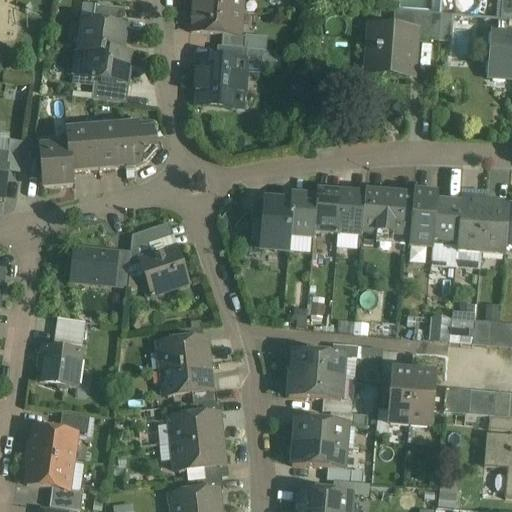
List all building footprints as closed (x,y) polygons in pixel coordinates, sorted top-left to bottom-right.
[(193,0),(193,10),(241,13),(242,0),(193,0)] [(511,0),(503,0),(503,20),(511,20),(511,0)] [(124,10),(95,6),(92,25),(122,29),(124,10)] [(241,13),(193,10),(191,34),(239,38),(241,13)] [(92,25),(84,24),(80,52),(88,53),(122,58),(125,30),(122,29),(92,25)] [(415,31),(372,28),(370,53),(378,54),(376,76),(411,79),(413,63),(412,63),(412,56),(413,57),(415,31)] [(511,32),(504,32),(504,29),(499,29),(499,32),(494,31),(490,78),(511,79),(511,32)] [(266,39),(245,37),(244,62),(265,64),(266,39)] [(122,58),(88,53),(85,81),(92,82),(92,83),(94,83),(94,82),(127,86),(127,85),(131,59),(122,58)] [(247,63),(197,59),(194,102),(243,106),(247,63)] [(127,86),(94,82),(94,83),(92,101),(127,106),(129,85),(127,85),(127,86)] [(325,115),(313,104),(310,107),(308,115),(314,121),(322,119),(325,115)] [(150,125),(123,127),(127,169),(126,169),(126,173),(134,172),(145,167),(156,154),(156,147),(150,125)] [(123,127),(95,130),(99,172),(126,169),(127,169),(123,127)] [(95,130),(67,132),(68,146),(69,146),(71,174),(72,174),(99,172),(95,130)] [(68,146),(40,148),(43,190),(73,188),(72,174),(71,174),(69,146),(68,146)] [(7,160),(0,158),(0,201),(4,202),(8,173),(6,173),(7,160)] [(342,195),(317,193),(316,199),(317,200),(315,234),(338,235),(342,195)] [(414,199),(365,194),(365,197),(362,234),(363,235),(410,239),(414,199)] [(365,197),(342,195),(338,235),(363,237),(363,235),(362,234),(365,197)] [(438,197),(414,195),(414,199),(410,239),(409,247),(433,249),(437,203),(438,197)] [(316,199),(293,197),(292,203),(293,204),(290,237),(291,238),(315,239),(315,234),(317,200),(316,199)] [(292,203),(266,201),(264,221),(262,251),(263,251),(289,253),(291,238),(290,237),(293,204),(292,203)] [(224,219),(236,226),(247,209),(234,202),(224,219)] [(461,205),(437,203),(433,249),(433,254),(432,265),(456,267),(461,205)] [(485,207),(461,205),(456,267),(456,268),(480,270),(481,256),(485,207)] [(509,209),(485,207),(481,256),(505,257),(505,255),(509,209)] [(264,221),(252,220),(249,256),(262,257),(263,251),(262,251),(264,221)] [(169,226),(132,237),(131,254),(129,269),(142,265),(141,262),(153,258),(176,250),(169,226)] [(117,257),(94,254),(94,251),(75,249),(72,282),(114,286),(115,274),(117,257)] [(153,258),(141,262),(142,265),(153,297),(188,285),(176,250),(153,258)] [(131,254),(117,253),(117,257),(115,274),(128,276),(129,269),(131,254)] [(128,276),(115,274),(114,286),(127,287),(128,276)] [(474,309),(460,307),(460,317),(474,318),(474,309)] [(498,311),(487,311),(486,322),(497,323),(498,311)] [(452,322),(431,319),(429,343),(449,345),(452,322)] [(86,324),(58,320),(54,344),(82,348),(86,324)] [(452,322),(449,345),(473,347),(475,325),(452,322)] [(511,326),(475,323),(475,325),(473,347),(511,350),(511,326)] [(203,329),(179,332),(180,344),(204,341),(203,329)] [(180,344),(170,345),(167,343),(161,344),(158,349),(158,355),(160,356),(162,372),(209,367),(206,341),(204,341),(180,344)] [(358,348),(334,346),(333,358),(345,359),(345,360),(357,361),(358,348)] [(81,353),(45,349),(40,384),(58,386),(58,389),(60,391),(65,392),(68,390),(68,388),(76,389),(81,353)] [(333,358),(293,355),(291,377),(343,381),(345,360),(345,359),(333,358)] [(209,367),(162,372),(164,388),(162,390),(163,396),(168,399),(174,399),(176,397),(192,395),(212,392),(212,391),(209,367)] [(414,374),(394,372),(390,413),(389,427),(390,427),(410,428),(414,374)] [(435,376),(414,374),(410,428),(430,430),(435,376)] [(343,381),(291,377),(289,399),(324,402),(341,403),(343,381)] [(212,392),(192,395),(194,407),(197,406),(218,404),(216,391),(212,391),(212,392)] [(511,396),(446,391),(444,415),(490,418),(511,420),(511,396)] [(352,404),(341,403),(324,402),(323,414),(331,415),(351,416),(352,404)] [(218,404),(197,406),(198,418),(218,416),(218,417),(222,417),(221,404),(218,404)] [(390,413),(378,412),(378,419),(377,435),(389,436),(390,427),(389,427),(390,413)] [(351,416),(331,415),(330,426),(348,428),(353,428),(354,417),(351,416)] [(90,420),(63,416),(60,435),(76,437),(76,438),(87,439),(90,420)] [(198,418),(181,420),(178,418),(173,419),(169,423),(170,429),(172,431),(174,447),(221,442),(218,417),(218,416),(198,418)] [(367,418),(354,417),(353,428),(366,429),(367,418)] [(511,420),(490,418),(489,431),(511,433),(511,420)] [(330,426),(296,424),(294,446),(346,450),(348,428),(330,426)] [(160,461),(169,460),(167,425),(159,426),(160,461)] [(60,435),(35,431),(31,459),(73,465),(73,464),(76,438),(76,437),(60,435)] [(511,440),(488,438),(486,470),(509,471),(507,504),(511,504),(511,440)] [(221,442),(174,447),(175,463),(174,465),(174,471),(179,475),(185,474),(187,472),(204,470),(224,468),(224,467),(221,442)] [(346,450),(294,446),(292,468),(328,471),(344,472),(346,450)] [(73,465),(31,459),(26,486),(53,490),(69,492),(80,493),(84,466),(73,464),(73,465)] [(224,468),(204,470),(205,482),(222,480),(229,479),(228,466),(224,467),(224,468)] [(328,471),(327,482),(333,483),(363,485),(363,474),(344,472),(328,471)] [(205,482),(198,483),(199,494),(218,492),(219,493),(223,493),(222,480),(205,482)] [(370,486),(363,485),(333,483),(333,496),(352,498),(369,499),(370,486)] [(69,492),(53,490),(50,508),(76,511),(81,511),(84,494),(80,493),(69,492)] [(199,494),(181,496),(179,494),(173,495),(169,500),(170,506),(172,508),(172,511),(220,511),(219,493),(218,492),(199,494)] [(333,496),(300,494),(298,511),(350,511),(352,498),(333,496)]
